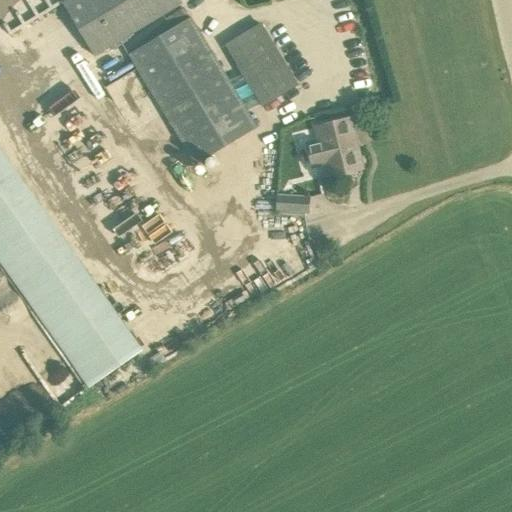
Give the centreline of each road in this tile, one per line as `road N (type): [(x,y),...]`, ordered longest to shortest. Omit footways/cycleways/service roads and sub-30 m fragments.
road 1 (unknown): [(0,112),(131,301),(181,300),(207,279),(218,237),(191,195)]
road 2 (unknown): [(227,0),(308,23),(326,47),(327,75),(292,120),(191,195)]
road 3 (unknown): [(191,195),(109,113),(74,56),(48,54),(0,86)]
